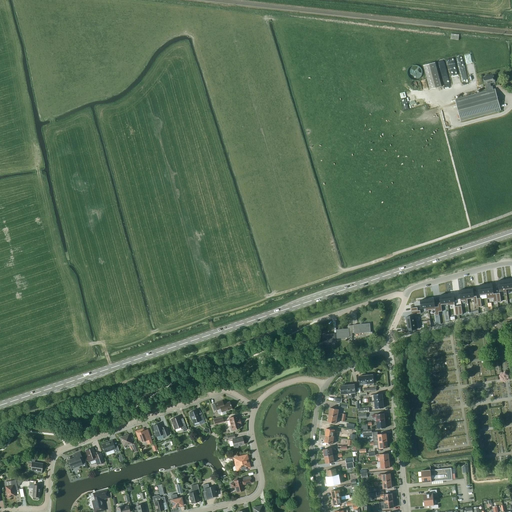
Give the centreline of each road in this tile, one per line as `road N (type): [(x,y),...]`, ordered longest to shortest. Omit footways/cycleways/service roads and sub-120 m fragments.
road 1 (primary): [(0,406),(511,232)]
road 2 (residential): [(4,511),(46,511),(58,450),(219,390),(254,405)]
road 3 (track): [(393,255),(105,351)]
road 4 (track): [(316,321),(118,383),(102,343),(89,343)]
road 5 (residential): [(405,511),(386,345)]
road 6 (residential): [(201,511),(247,501),(260,487),(250,435),(254,405)]
road 7 (residential): [(323,511),(311,449),(326,383)]
